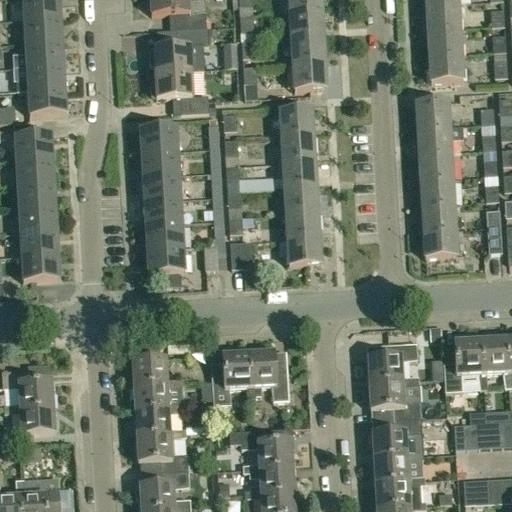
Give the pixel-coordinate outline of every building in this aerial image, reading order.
[(59,0),(56,0),(22,2),(24,24),(60,22),(59,0)] [(189,0),(149,0),(151,19),(175,18),(176,35),(206,33),(204,3),(189,4),(189,0)] [(238,0),(239,10),(252,10),(251,0),(238,0)] [(288,0),(289,18),(322,17),(320,0),(288,0)] [(425,0),(426,11),(458,9),(457,0),(425,0)] [(466,9),(458,9),(426,11),(428,36),(459,34),(458,16),(466,16),(466,9)] [(504,31),(503,15),(490,15),(491,32),(504,31)] [(322,17),(289,18),(291,44),(323,42),(322,17)] [(239,21),(241,47),(254,46),(253,20),(239,21)] [(25,47),(61,45),(60,22),(24,24),(25,47)] [(206,33),(176,35),(177,51),(153,52),(153,54),(151,54),(149,56),(149,67),(152,69),(154,69),(154,77),(192,76),(204,75),(203,50),(209,49),(208,33),(206,33)] [(429,61),(461,60),(459,34),(428,36),(429,61)] [(505,57),(505,40),(492,41),(492,57),(505,57)] [(323,42),(291,44),(292,69),(325,67),(323,42)] [(13,71),(26,70),(26,71),(63,69),(61,45),(25,47),(25,58),(12,59),(13,71)] [(254,46),(241,47),(242,63),(255,62),(254,46)] [(461,60),(429,61),(430,87),(462,86),(461,60)] [(507,82),(506,65),(493,66),(494,83),(507,82)] [(325,67),(292,69),(293,95),(326,93),(325,67)] [(27,95),(64,93),(63,69),(26,71),(27,85),(16,86),(17,96),(27,96),(27,95)] [(256,87),(256,71),(243,72),(243,88),(256,87)] [(193,101),(192,76),(154,77),(155,85),(152,85),(150,87),(151,98),(153,100),(156,100),(156,102),(179,101),(180,118),(208,116),(207,100),(193,101)] [(27,95),(27,96),(28,120),(65,118),(64,93),(27,95)] [(498,104),(499,120),(511,119),(511,118),(511,103),(498,104)] [(417,135),(449,133),(447,107),(415,109),(417,135)] [(0,128),(15,127),(14,110),(6,111),(6,112),(0,112),(0,128)] [(481,131),(494,130),(493,113),(480,114),(481,131)] [(280,143),(313,141),(311,115),(279,116),(280,143)] [(236,136),(235,119),(222,120),(223,136),(236,136)] [(209,154),(219,154),(218,129),(217,129),(216,123),(208,123),(209,130),(208,130),(209,154)] [(511,145),(511,128),(500,130),(501,146),(511,145)] [(482,147),(482,156),(495,156),(494,130),(481,131),(482,147)] [(141,158),(177,156),(176,131),(139,133),(141,158)] [(449,133),(417,135),(418,160),(450,158),(449,146),(462,145),(461,132),(449,133)] [(15,166),(51,164),(50,139),(14,141),(15,166)] [(313,141),(280,143),(282,168),(314,166),(313,141)] [(225,171),(238,170),(237,144),(224,145),(225,171)] [(511,153),(501,155),(502,171),(511,170),(511,153)] [(209,154),(211,178),(220,178),(219,154),(209,154)] [(177,156),(141,158),(142,182),(178,180),(177,156)] [(495,156),(482,156),(484,181),(497,180),(495,156)] [(450,158),(418,160),(420,186),(452,184),(450,158)] [(51,164),(15,166),(17,190),(53,188),(51,164)] [(314,166),(282,168),(283,194),(315,192),(314,166)] [(225,171),(227,197),(240,196),(238,170),(225,171)] [(212,202),(222,202),(220,178),(211,178),(212,202)] [(511,179),(502,180),(504,197),(511,195),(511,179)] [(143,206),(180,204),(178,180),(142,182),(143,206)] [(421,211),(453,209),(452,184),(420,186),(421,211)] [(53,188),(17,190),(18,214),(54,212),(53,188)] [(498,206),(497,189),(484,190),(485,206),(498,206)] [(285,219),(317,217),(315,192),(283,194),(285,219)] [(227,197),(228,222),(241,222),(240,196),(227,197)] [(213,226),(223,226),(222,202),(212,202),(213,226)] [(145,230),(181,228),(180,204),(143,206),(145,230)] [(423,237),(455,235),(453,209),(421,211),(423,237)] [(20,238),(56,236),(54,212),(18,214),(20,238)] [(486,215),(487,233),(500,232),(499,215),(486,215)] [(317,217),(285,219),(286,245),(318,243),(317,217)] [(241,222),(228,222),(229,239),(242,238),(241,222)] [(203,251),(224,250),(223,226),(213,226),(214,234),(215,250),(203,250),(203,251)] [(181,228),(145,230),(146,254),(182,252),(181,228)] [(500,232),(487,233),(488,258),(501,257),(500,232)] [(455,235),(423,237),(424,263),(456,261),(455,235)] [(21,262),(57,260),(56,236),(20,238),(20,250),(14,251),(14,262),(21,262)] [(318,243),(286,245),(288,271),(320,269),(318,243)] [(251,247),(230,248),(231,273),(252,272),(251,247)] [(224,250),(203,251),(205,275),(226,274),(224,250)] [(182,252),(146,254),(147,279),(184,277),(182,252)] [(59,284),(57,260),(21,262),(22,286),(59,284)] [(511,343),(505,344),(507,378),(503,378),(504,394),(511,393),(511,378),(511,377),(511,343)] [(505,344),(480,345),(482,380),(477,380),(479,395),(487,395),(486,379),(503,378),(507,378),(505,344)] [(461,381),(477,380),(482,380),(480,345),(453,347),(455,368),(443,370),(445,398),(462,396),(461,381)] [(402,388),(402,393),(418,390),(417,383),(402,384),(401,366),(417,365),(416,349),(388,351),(388,362),(366,364),(368,389),(402,388)] [(249,392),(245,392),(247,408),(255,408),(254,391),(271,391),(273,407),(288,405),(287,378),(274,379),(272,357),(247,358),(249,392)] [(249,392),(247,358),(220,360),(221,382),(211,382),(212,410),(229,409),(229,393),(245,392),(249,392)] [(166,393),(181,392),(182,392),(181,384),(166,385),(164,363),(130,364),(131,391),(166,389),(166,393)] [(20,414),(53,412),(51,384),(30,385),(29,375),(1,376),(2,393),(18,392),(19,409),(20,414)] [(402,388),(368,389),(370,416),(391,415),(392,426),(420,424),(419,408),(403,408),(402,393),(402,388)] [(166,389),(131,391),(133,415),(167,414),(167,419),(183,416),(183,409),(181,409),(181,392),(166,393),(166,389)] [(20,414),(19,409),(3,410),(4,418),(20,417),(21,434),(5,436),(5,451),(34,450),(33,438),(54,437),(53,412),(20,414)] [(167,414),(133,415),(134,441),(169,439),(169,444),(185,442),(184,434),(169,435),(167,419),(167,414)] [(420,424),(392,426),(393,437),(371,439),(373,464),(406,462),(407,467),(422,466),(422,457),(411,458),(410,440),(421,439),(420,424)] [(490,454),(501,453),(500,428),(488,429),(490,454)] [(511,452),(511,439),(511,428),(500,428),(501,453),(511,452)] [(477,430),(478,454),(490,454),(488,429),(477,430)] [(467,455),(478,454),(477,430),(465,431),(467,455)] [(455,456),(467,455),(465,431),(454,431),(454,436),(455,456)] [(292,470),(291,444),(290,433),(229,437),(230,449),(240,449),(241,454),(257,453),(258,468),(258,472),(292,470)] [(169,439),(134,441),(136,467),(158,466),(159,477),(187,476),(186,459),(170,460),(169,444),(169,439)] [(406,462),(373,464),(374,489),(408,487),(408,493),(420,491),(424,491),(423,482),(408,484),(407,467),(406,462)] [(260,497),(294,495),(292,470),(258,472),(258,468),(242,471),(242,478),(249,477),(249,483),(259,483),(259,493),(260,497)] [(189,511),(189,504),(173,504),(173,493),(188,491),(187,476),(159,477),(159,488),(138,489),(138,491),(136,491),(134,493),(134,502),(136,503),(138,503),(138,511),(189,511)] [(57,482),(23,484),(25,500),(21,500),(21,511),(46,511),(47,511),(59,511),(57,482)] [(0,511),(21,511),(21,500),(25,500),(23,484),(15,485),(16,501),(0,501),(0,511)] [(511,507),(511,484),(500,485),(501,508),(511,507)] [(489,509),(501,508),(500,485),(488,486),(489,509)] [(464,510),(478,509),(477,486),(463,487),(464,510)] [(489,509),(488,486),(477,486),(478,509),(489,509)] [(374,489),(375,511),(425,511),(425,507),(421,508),(420,491),(408,493),(408,487),(374,489)] [(260,497),(259,493),(244,495),(244,503),(260,502),(260,511),(294,511),(294,495),(260,497)]
